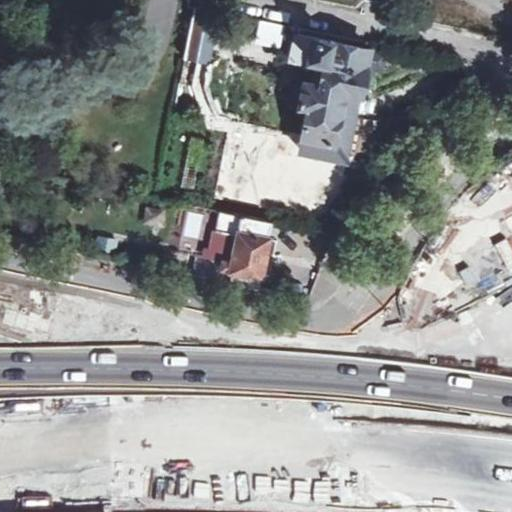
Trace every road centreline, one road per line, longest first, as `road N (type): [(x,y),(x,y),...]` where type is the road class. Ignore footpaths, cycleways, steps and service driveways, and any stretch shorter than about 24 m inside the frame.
road 1 (trunk): [(511,404),(258,378),(0,369)]
road 2 (trunk): [(511,458),(272,436),(0,433)]
road 3 (trunk): [(0,485),(253,481),(511,503)]
road 4 (secondary): [(511,349),(0,336)]
